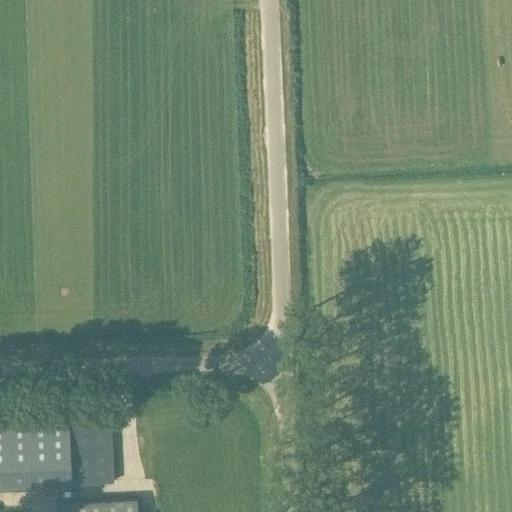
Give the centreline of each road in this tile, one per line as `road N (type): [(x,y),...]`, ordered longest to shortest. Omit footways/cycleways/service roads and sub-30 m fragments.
road 1 (unclassified): [(284,364),(270,0)]
road 2 (unclassified): [(0,369),(284,364)]
road 3 (unclassified): [(290,511),(284,364)]
